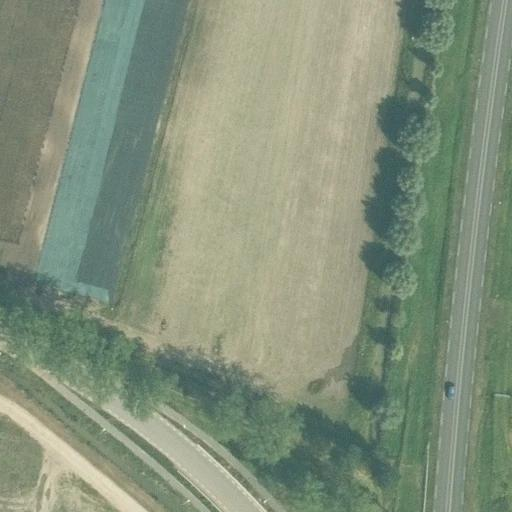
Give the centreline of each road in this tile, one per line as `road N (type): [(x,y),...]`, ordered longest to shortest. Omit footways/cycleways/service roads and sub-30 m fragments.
road 1 (secondary): [(448,511),(504,0)]
road 2 (tertiary): [(241,511),(158,430),(0,333)]
road 3 (track): [(511,480),(504,420),(508,315),(464,313)]
road 4 (track): [(0,404),(134,511)]
